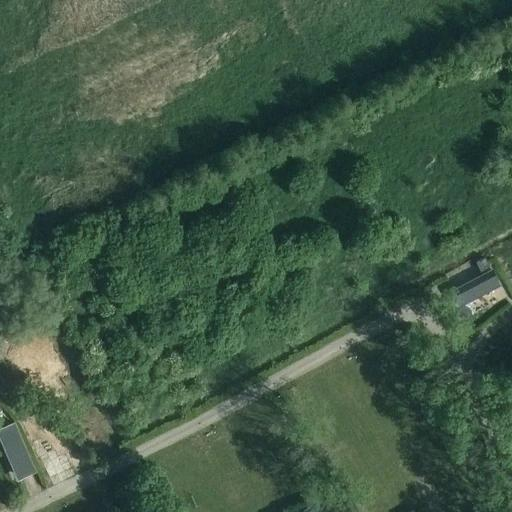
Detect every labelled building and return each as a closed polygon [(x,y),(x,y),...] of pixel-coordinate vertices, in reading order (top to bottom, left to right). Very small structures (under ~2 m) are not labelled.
[(454,286),(496,272),(489,250),(447,264),(454,286)] [(21,315),(10,320),(33,368),(44,362),(55,357),(36,318),(25,324),(21,315)] [(14,422),(0,427),(0,439),(16,478),(35,470),(14,422)] [(48,449),(50,464),(61,463),(59,447),(48,449)] [(298,506),(316,494),(309,483),(291,495),(298,506)] [(334,511),(326,496),(296,511),(334,511)]
